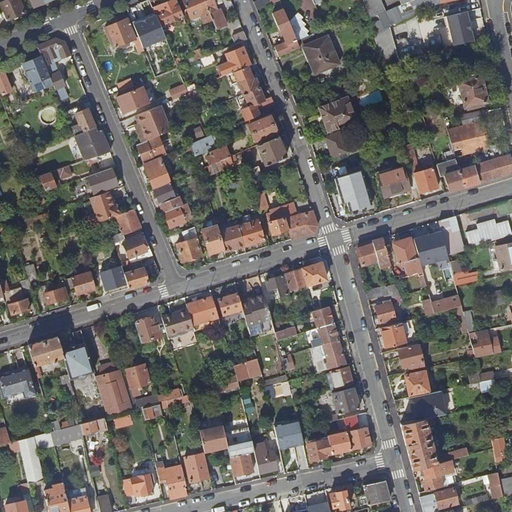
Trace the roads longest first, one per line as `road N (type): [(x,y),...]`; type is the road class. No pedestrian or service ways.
road 1 (residential): [(66,17),(175,286)]
road 2 (residential): [(239,0),(333,242)]
road 3 (residential): [(390,460),(169,511)]
road 4 (residential): [(333,242),(390,460)]
road 5 (residential): [(333,242),(511,185)]
road 6 (residential): [(0,339),(175,286)]
road 7 (residential): [(175,286),(333,242)]
